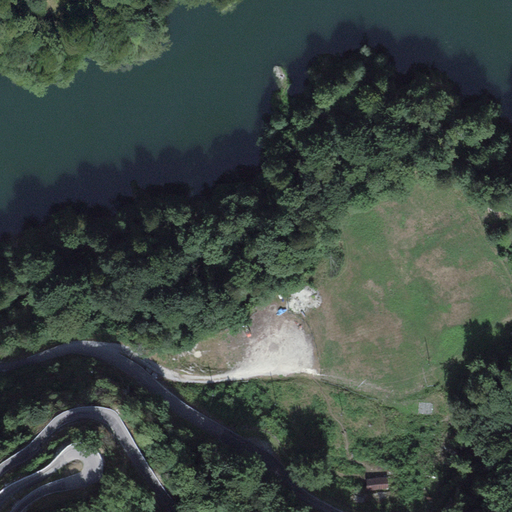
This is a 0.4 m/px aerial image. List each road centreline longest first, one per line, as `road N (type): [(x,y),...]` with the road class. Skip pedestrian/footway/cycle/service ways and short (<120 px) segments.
road 1 (unclassified): [(0,370),(68,351),(110,357),(335,511)]
road 2 (unclassified): [(176,511),(101,414),(67,416),(0,469)]
road 3 (unclassified): [(0,499),(68,454),(86,455),(91,468),(84,479),(42,491),(16,511)]
